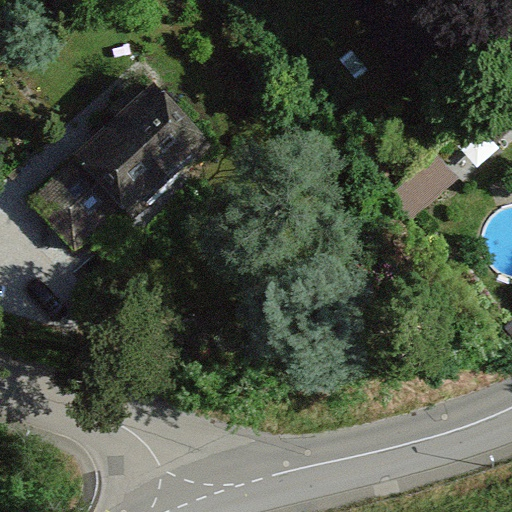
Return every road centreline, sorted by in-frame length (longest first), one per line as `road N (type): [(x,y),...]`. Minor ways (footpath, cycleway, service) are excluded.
road 1 (residential): [(511,413),(391,456),(175,505)]
road 2 (residential): [(0,391),(128,432),(159,464),(175,505)]
